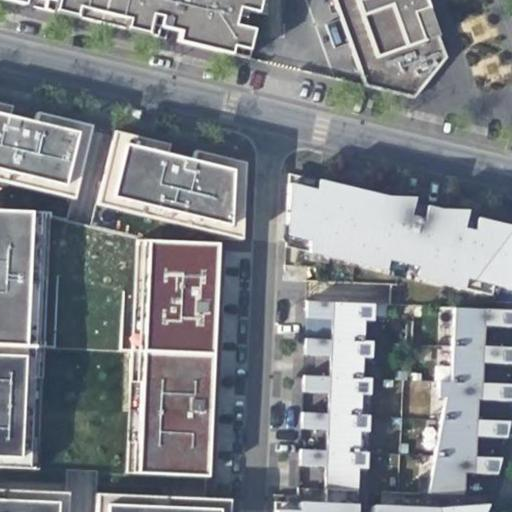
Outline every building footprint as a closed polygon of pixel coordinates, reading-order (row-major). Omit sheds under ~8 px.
[(0,0),(23,5),(24,0),(42,0),(45,0),(62,0),(62,5),(55,3),(53,13),(156,37),(158,28),(179,33),(183,17),(191,19),(192,16),(233,26),(237,9),(246,11),(256,13),(258,0),(0,0)] [(53,13),(55,3),(62,5),(62,0),(45,0),(42,0),(24,0),(23,5),(53,13)] [(258,0),(256,13),(266,15),(266,13),(266,11),(266,9),(266,8),(266,5),(267,1),(266,0),(258,0)] [(331,0),(364,87),(412,99),(445,58),(424,0),(331,0)] [(243,28),(246,11),(237,9),(233,26),(243,28)] [(245,59),(252,31),(243,28),(233,26),(192,16),(191,19),(183,44),(245,59)] [(183,44),(191,19),(183,17),(179,33),(158,28),(156,37),(183,44)] [(0,181),(72,199),(89,128),(20,109),(0,104),(0,181)] [(239,241),(241,164),(172,148),(113,131),(94,205),(239,241)] [(313,191),(316,180),(287,174),(285,185),(313,191)] [(313,191),(285,185),(284,235),(309,241),(306,252),(487,296),(490,286),(511,291),(511,260),(506,227),(496,224),(316,180),(313,191)] [(0,345),(37,347),(43,213),(0,210),(0,345)] [(309,241),(284,235),(284,247),(306,252),(309,241)] [(213,295),(215,245),(141,242),(136,352),(211,355),(213,295)] [(317,267),(283,266),(283,282),(305,283),(317,283),(317,267)] [(370,300),(371,287),(325,286),(325,298),(370,300)] [(371,321),(371,305),(305,302),(305,309),(305,318),(330,319),(329,341),(362,342),(363,321),(371,321)] [(511,312),(452,309),(450,346),(481,348),(482,326),(511,327),(511,312)] [(369,358),(370,342),(362,342),(329,341),(303,339),(303,345),(302,355),(329,356),(328,377),(360,379),(361,358),(369,358)] [(0,467),(32,469),(37,347),(0,345),(0,467)] [(511,348),(481,348),(450,346),(449,382),(479,385),(480,363),(511,364),(511,348)] [(208,418),(211,355),(136,352),(131,474),(206,477),(208,418)] [(368,395),(368,380),(360,379),(328,377),(301,376),(301,383),(301,392),(327,393),(326,414),(358,416),(359,395),(368,395)] [(511,397),(511,385),(479,385),(449,382),(437,382),(435,398),(443,399),(439,419),(475,421),(476,400),(511,402),(511,397)] [(366,432),(367,417),(358,416),(326,414),(299,413),(299,420),(299,429),(325,430),(324,451),(356,453),(357,432),(366,432)] [(506,430),(508,422),(475,421),(439,419),(433,456),(473,459),(474,437),(504,439),(506,430)] [(365,469),(365,453),(356,453),(324,451),(299,450),(298,457),(298,466),(323,467),(322,492),(355,492),(356,469),(365,469)] [(497,468),(499,460),(473,459),(433,456),(426,494),(461,495),(463,474),(495,475),(497,468)] [(0,511),(64,511),(66,493),(0,490),(0,511)] [(370,511),(353,511),(355,492),(322,492),(322,505),(296,504),(295,511),(285,511),(273,511),(272,511),(480,511),(484,506),(432,510),(371,507),(370,511)] [(228,511),(229,499),(205,498),(94,493),(93,511),(228,511)] [(285,511),(295,511),(296,504),(273,503),(273,511),(285,511)]
